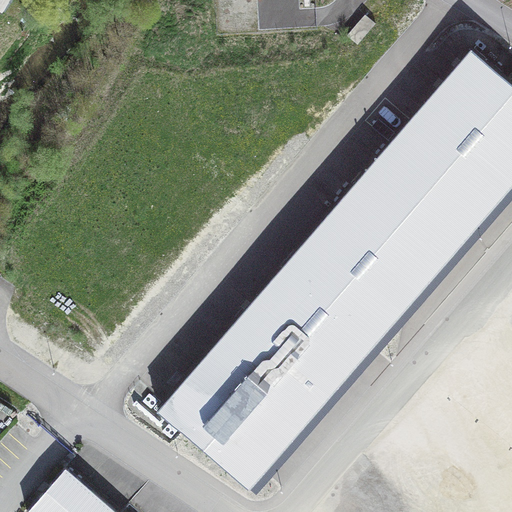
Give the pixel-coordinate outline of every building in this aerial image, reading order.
[(0,0),(0,49),(15,25),(0,16),(0,6),(3,0),(0,0)] [(47,0),(29,0),(25,8),(34,14),(47,0)] [(365,14),(347,35),(357,44),(375,23),(365,14)] [(380,150),(471,229),(511,182),(511,81),(471,46),(380,150)] [(187,49),(12,251),(102,330),(278,127),(187,49)] [(380,150),(157,407),(248,486),(471,229),(380,150)] [(28,511),(119,511),(65,465),(26,510),(28,511)]
